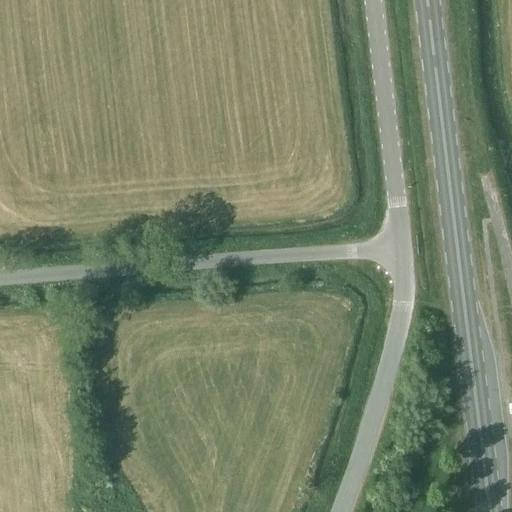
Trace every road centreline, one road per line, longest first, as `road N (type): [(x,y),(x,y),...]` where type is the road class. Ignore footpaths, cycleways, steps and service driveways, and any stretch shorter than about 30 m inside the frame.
road 1 (primary): [(490,511),(429,0)]
road 2 (unclassified): [(399,246),(0,276)]
road 3 (unclassified): [(341,511),(391,364),(404,285),(399,246)]
road 4 (unclassified): [(399,246),(373,0)]
